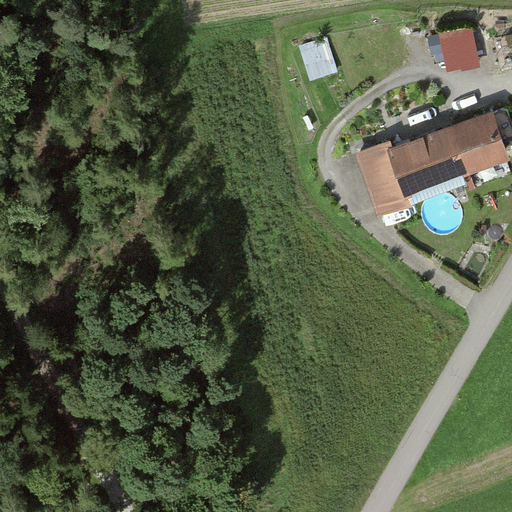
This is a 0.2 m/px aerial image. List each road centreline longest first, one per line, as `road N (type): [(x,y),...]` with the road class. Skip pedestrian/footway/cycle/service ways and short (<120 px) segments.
road 1 (track): [(122,511),(0,273)]
road 2 (unclassified): [(378,511),(511,280)]
